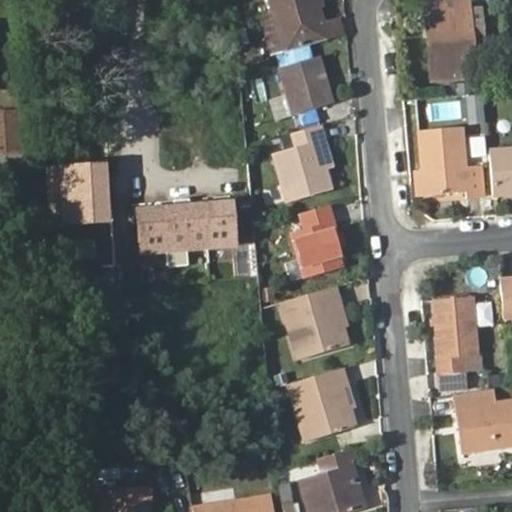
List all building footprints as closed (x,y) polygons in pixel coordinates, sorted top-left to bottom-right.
[(263,23),(273,56),(327,41),(322,24),(317,7),(314,0),(268,0),(275,20),(263,23)] [(424,0),(431,80),(473,77),(466,0),(424,0)] [(327,41),(334,39),(328,22),(322,24),(327,41)] [(279,68),(292,115),(330,104),(317,57),(279,68)] [(470,97),(472,125),(493,123),(491,95),(470,97)] [(0,113),(0,217),(29,216),(25,152),(14,153),(11,113),(0,113)] [(319,126),(290,135),(294,151),(274,158),(287,201),(329,189),(324,170),(316,144),(324,141),(319,126)] [(419,132),(422,172),(424,196),(466,193),(466,198),(482,197),(480,167),(464,168),(460,127),(419,132)] [(331,168),(324,141),(316,144),(324,170),(331,168)] [(511,149),(488,151),(492,197),(511,194),(511,149)] [(108,167),(48,170),(51,224),(111,221),(108,167)] [(424,196),(422,172),(414,172),(416,197),(424,196)] [(135,211),(137,254),(229,247),(226,204),(135,211)] [(328,206),(297,215),(302,230),(290,234),(304,280),(341,269),(335,249),(327,222),(332,220),(328,206)] [(340,247),(332,220),(327,222),(335,249),(340,247)] [(511,279),(500,280),(503,318),(511,317),(511,279)] [(335,287),(280,304),(297,361),(347,346),(341,329),(335,307),(340,304),(335,287)] [(432,305),(438,373),(464,371),(478,369),(476,353),(472,301),(432,305)] [(491,302),(477,303),(479,326),(493,325),(491,302)] [(347,327),(340,304),(335,307),(341,329),(347,327)] [(343,369),(286,386),(304,442),(353,427),(348,409),(339,380),(346,378),(343,369)] [(464,371),(438,373),(440,389),(465,387),(464,371)] [(354,408),(346,378),(339,380),(348,409),(354,408)] [(491,388),(454,394),(461,453),(511,446),(511,401),(494,404),(491,388)] [(350,464),(346,450),(316,458),(321,474),(299,480),(308,511),(351,511),(363,509),(358,491),(351,493),(344,467),(350,464)] [(358,491),(350,464),(344,467),(351,493),(358,491)] [(102,491),(103,511),(146,511),(146,503),(150,503),(149,488),(102,491)] [(271,511),(269,497),(192,509),(192,511),(271,511)]
